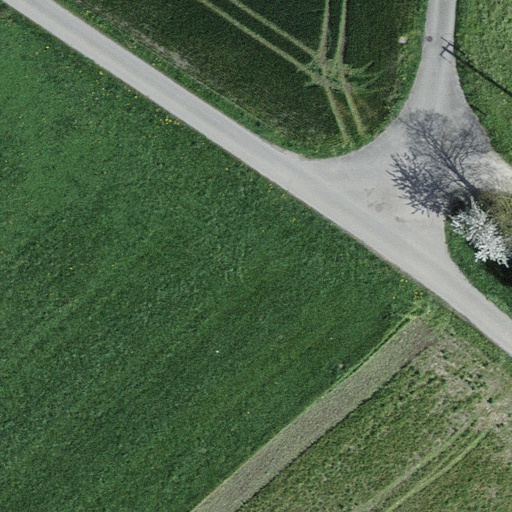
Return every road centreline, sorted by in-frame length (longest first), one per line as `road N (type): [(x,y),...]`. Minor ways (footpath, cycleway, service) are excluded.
road 1 (track): [(29,0),(511,343)]
road 2 (track): [(398,257),(422,176),(439,0)]
